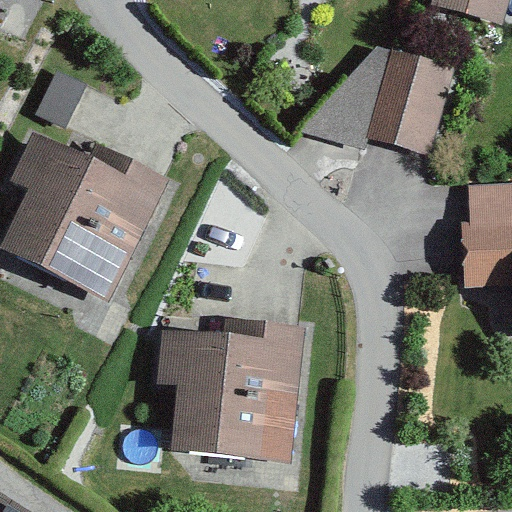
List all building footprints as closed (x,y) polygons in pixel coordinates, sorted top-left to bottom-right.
[(441,0),(440,7),(506,22),(510,0),(441,0)] [(367,52),(290,137),(356,155),(359,142),(417,158),(440,71),(367,52)] [(0,219),(0,261),(92,308),(155,183),(81,147),(73,164),(21,138),(0,178),(0,188),(12,195),(0,219)] [(511,186),(456,190),(458,227),(445,228),(448,297),(495,295),(498,344),(511,343),(511,186)] [(152,457),(274,468),(286,329),(205,322),(203,341),(145,335),(140,390),(158,391),(152,457)] [(26,511),(0,493),(0,511),(26,511)]
